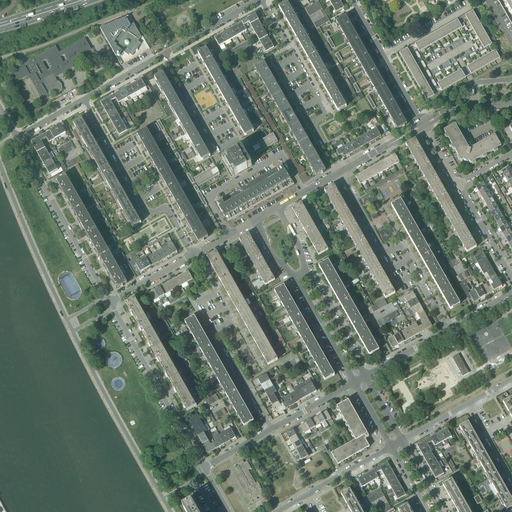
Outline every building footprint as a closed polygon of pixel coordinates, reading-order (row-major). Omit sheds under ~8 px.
[(511,23),(511,24),(511,22),(503,8),(501,4),(500,2),(498,0),(485,0),(505,35),(511,47),(511,23)] [(509,10),(511,13),(511,14),(511,0),(503,0),(505,3),(507,6),(509,10)] [(280,6),(279,7),(280,10),(285,19),(286,20),(288,24),(289,25),(290,27),(292,31),(297,39),(297,40),(298,41),(301,46),(302,49),(304,52),(309,60),(309,61),(309,62),(313,67),(314,70),(316,73),(321,81),(321,82),(324,88),(326,91),(328,94),(332,102),(333,102),(333,103),(336,109),(338,108),(339,111),(344,108),(345,108),(345,107),(343,105),(345,104),(343,101),(346,99),(347,99),(344,94),(341,90),(338,92),(331,80),(334,79),(334,78),(335,78),(332,73),(330,69),(328,70),(326,71),(319,59),(323,57),(320,53),(318,48),(317,49),(314,50),(308,38),(311,36),(308,32),(306,27),(302,29),(296,17),(299,16),(297,11),(294,6),(291,8),(287,2),(286,3),(280,6)] [(341,2),(333,7),(336,13),(344,8),(341,2)] [(465,16),(467,20),(475,16),(473,11),(465,16)] [(255,15),(242,22),(243,24),(244,26),(245,27),(245,28),(248,26),(246,24),(247,24),(249,23),(250,24),(250,25),(252,24),(259,20),(255,15)] [(467,20),(470,25),(478,20),(475,16),(467,20)] [(111,24),(100,29),(103,34),(114,53),(115,52),(118,54),(117,55),(117,56),(118,57),(119,57),(120,56),(121,57),(124,53),(128,56),(129,54),(132,56),(135,51),(136,52),(137,52),(137,51),(138,51),(138,50),(138,49),(137,48),(141,44),(138,42),(139,40),(141,37),(134,24),(133,23),(132,24),(129,19),(128,17),(123,20),(111,24)] [(397,130),(406,125),(403,118),(404,117),(403,116),(401,112),(400,112),(399,112),(397,109),(394,103),(395,102),(395,101),(392,96),(391,97),(389,94),(385,87),(386,87),(386,85),(383,81),(382,81),(382,82),(380,78),(376,72),(377,72),(378,71),(377,70),(375,66),(374,66),(373,66),(371,63),(368,57),(369,56),(369,55),(366,50),(365,51),(364,51),(363,48),(359,41),(360,40),(359,39),(357,35),(356,35),(354,32),(350,26),(351,26),(352,25),(351,24),(348,19),(347,20),(345,17),(341,20),(339,20),(336,22),(336,23),(337,24),(340,30),(345,38),(349,45),(352,50),(353,53),(356,58),(358,61),(362,68),(366,76),(371,83),(375,91),(379,99),(384,107),(388,114),(392,122),(397,130)] [(252,24),(250,25),(253,30),(261,26),(261,24),(259,20),(252,24)] [(457,20),(453,23),(457,31),(462,28),(461,27),(460,25),(457,20)] [(470,25),(473,30),(481,25),(478,20),(470,25)] [(238,24),(236,26),(241,34),(247,31),(245,28),(245,27),(244,26),(243,24),(242,22),(238,24)] [(453,23),(448,25),(452,33),(457,31),(453,23)] [(448,25),(443,28),(448,36),(452,33),(448,25)] [(473,30),(475,34),(483,30),(481,25),(473,30)] [(236,26),(231,29),(235,37),(241,34),(236,26)] [(261,26),(253,30),(256,36),(265,31),(261,26)] [(443,28),(438,31),(443,39),(448,36),(443,28)] [(231,29),(225,32),(230,40),(235,37),(231,29)] [(476,35),(478,39),(486,35),(483,30),(475,34),(476,35)] [(265,31),(256,36),(259,41),(268,36),(265,31)] [(438,31),(434,33),(438,41),(442,39),(443,39),(438,31)] [(225,32),(220,35),(225,43),(230,40),(225,32)] [(434,33),(429,36),(434,44),(438,41),(434,33)] [(220,35),(214,38),(219,46),(225,43),(220,35)] [(478,39),(481,44),(489,39),(486,35),(478,39)] [(268,36),(259,41),(263,47),(271,42),(268,36)] [(429,36),(424,39),(429,47),(434,44),(429,36)] [(55,46),(16,69),(18,72),(12,75),(16,83),(30,75),(31,77),(30,77),(42,98),(43,97),(45,101),(53,96),(53,95),(54,94),(56,94),(57,94),(58,93),(59,93),(60,92),(61,91),(61,90),(62,89),(62,88),(62,87),(61,85),(61,84),(60,83),(59,83),(57,82),(55,78),(74,67),(72,64),(82,59),(80,56),(91,49),(85,38),(59,53),(56,48),(55,46)] [(329,38),(326,39),(332,49),(335,48),(329,38)] [(424,39),(420,41),(424,49),(429,47),(424,39)] [(489,39),(481,44),(484,49),(489,46),(491,45),(492,45),(490,42),(489,39)] [(237,50),(247,44),(249,43),(248,41),(236,48),(237,50)] [(415,45),(416,47),(419,52),(424,49),(420,41),(415,44),(415,45)] [(271,42),(263,47),(266,52),(274,48),(271,42)] [(198,53),(216,85),(245,136),(246,136),(247,136),(252,133),(252,132),(254,132),(206,48),(205,49),(199,52),(198,53)] [(401,56),(402,58),(410,53),(407,49),(407,48),(399,53),(401,56)] [(215,51),(211,53),(216,62),(220,60),(215,51)] [(495,51),(490,53),(495,61),(500,59),(495,51)] [(402,58),(405,62),(412,58),(410,53),(402,58)] [(490,53),(486,56),(490,64),(495,61),(490,53)] [(486,56),(481,59),(485,67),(490,64),(486,56)] [(405,62),(407,67),(415,62),(412,58),(405,62)] [(480,59),(476,61),(481,69),(485,67),(481,59),(480,59)] [(476,61),(471,64),(476,72),(481,69),(476,61)] [(407,67),(410,72),(418,67),(415,62),(407,67)] [(255,68),(311,168),(316,176),(326,171),(322,164),(323,164),(319,158),(318,158),(313,149),(314,148),(311,142),(310,143),(304,133),(305,133),(302,127),(301,127),(296,118),(296,117),(293,112),(292,112),(287,103),(288,102),(285,96),(284,97),(278,87),(279,87),(276,81),(275,81),(269,72),(270,71),(267,65),(266,66),(264,63),(263,63),(255,68)] [(476,72),(471,64),(467,67),(471,75),(476,72)] [(410,72),(413,76),(420,72),(418,67),(410,72)] [(461,70),(456,73),(461,81),(465,78),(461,70)] [(227,72),(223,74),(228,83),(232,81),(229,75),(227,72)] [(413,76),(415,81),(423,76),(420,72),(413,76)] [(456,73),(451,75),(456,83),(461,81),(456,73)] [(158,84),(152,87),(157,96),(163,93),(170,104),(164,108),(169,117),(175,113),(181,125),(178,127),(183,136),(186,134),(193,146),(190,148),(195,157),(198,155),(199,156),(200,158),(202,158),(203,160),(209,157),(207,154),(209,153),(164,76),(163,76),(161,74),(156,77),(157,80),(156,80),(158,84)] [(448,77),(447,78),(451,86),(455,84),(456,83),(451,75),(448,77)] [(415,81),(418,86),(426,81),(423,76),(415,81)] [(447,78),(442,81),(447,89),(451,86),(447,78)] [(141,79),(136,83),(140,91),(146,88),(141,79)] [(418,86),(421,90),(428,86),(426,81),(418,86)] [(437,84),(440,89),(441,91),(442,92),(447,89),(442,81),(437,84)] [(136,83),(130,86),(135,94),(140,91),(136,83)] [(130,86),(125,89),(130,97),(135,94),(130,86)] [(421,90),(423,95),(431,91),(428,86),(421,90)] [(125,89),(119,92),(124,100),(127,98),(128,101),(131,99),(130,97),(125,89)] [(431,91),(423,95),(426,100),(434,96),(431,91)] [(119,92),(114,95),(115,97),(116,98),(116,99),(116,100),(117,100),(119,103),(124,100),(119,92)] [(100,102),(104,108),(112,103),(111,101),(116,99),(116,98),(115,97),(114,95),(100,102)] [(368,95),(366,97),(373,109),(376,108),(368,95)] [(104,108),(107,113),(115,109),(112,103),(104,108)] [(107,113),(110,119),(118,114),(115,109),(107,113)] [(110,119),(113,124),(121,120),(118,114),(110,119)] [(77,130),(72,133),(77,141),(82,139),(88,149),(89,150),(89,151),(84,153),(89,162),(94,159),(101,171),(97,173),(102,182),(106,180),(112,192),(109,194),(114,203),(117,201),(124,213),(121,215),(126,224),(129,222),(133,228),(134,227),(140,224),(141,223),(136,214),(129,202),(128,199),(106,161),(84,121),(82,119),(81,120),(80,119),(77,121),(75,123),(73,124),(77,130)] [(113,124),(116,130),(124,125),(121,120),(113,124)] [(61,125),(55,128),(60,136),(65,133),(66,135),(69,140),(72,139),(69,134),(65,127),(63,128),(61,125)] [(124,125),(116,130),(119,135),(127,131),(124,125)] [(461,161),(462,161),(463,160),(464,161),(465,161),(467,161),(467,162),(468,162),(469,161),(470,164),(501,147),(495,137),(471,150),(467,150),(456,129),(454,125),(443,131),(449,141),(461,161)] [(55,128),(50,131),(54,139),(60,136),(55,128)] [(376,128),(371,131),(375,139),(380,136),(381,136),(376,128)] [(179,209),(184,218),(183,219),(187,225),(188,224),(191,230),(193,234),(192,234),(195,240),(196,239),(198,243),(208,237),(204,231),(185,196),(183,194),(147,129),(137,135),(141,141),(140,142),(143,148),(144,147),(149,157),(148,157),(152,163),(153,162),(158,172),(157,173),(161,178),(162,178),(167,187),(166,188),(169,194),(170,193),(176,203),(175,203),(178,209),(179,209)] [(50,131),(44,134),(46,137),(46,138),(47,139),(48,140),(49,142),(54,139),(50,131)] [(371,131),(366,134),(370,142),(375,139),(371,131)] [(44,134),(31,142),(34,147),(42,143),(41,141),(46,138),(46,137),(44,134)] [(273,134),(268,137),(272,145),(278,142),(273,134)] [(366,134),(361,137),(365,145),(370,142),(366,134)] [(268,137),(262,140),(267,148),(272,145),(268,137)] [(361,137),(355,140),(360,148),(365,145),(361,137)] [(42,143),(34,147),(37,153),(45,148),(43,145),(47,143),(47,144),(49,142),(48,140),(46,141),(42,143)] [(262,140),(257,143),(262,151),(267,148),(262,140)] [(355,140),(350,143),(354,151),(360,148),(355,140)] [(466,253),(467,253),(476,247),(473,241),(474,240),(472,238),(471,238),(469,235),(464,226),(465,225),(464,222),(463,223),(461,220),(455,210),(456,209),(455,207),(454,207),(452,204),(446,195),(448,194),(446,192),(445,192),(443,189),(438,179),(439,179),(437,176),(436,177),(435,174),(429,164),(430,163),(429,161),(428,161),(426,158),(420,149),(421,148),(420,146),(419,146),(417,143),(415,140),(406,145),(405,146),(406,145),(466,253)] [(262,151),(257,143),(252,146),(253,148),(255,152),(256,154),(262,151)] [(350,143),(345,146),(349,154),(354,151),(350,143)] [(349,154),(345,146),(344,144),(341,145),(343,147),(336,151),(339,156),(343,154),(344,157),(349,154)] [(45,148),(37,153),(40,159),(48,154),(45,148)] [(242,149),(237,151),(221,161),(231,178),(252,166),(242,149)] [(48,154),(40,159),(43,164),(51,159),(48,154)] [(394,155),(389,158),(393,165),(399,162),(395,154),(394,155)] [(383,161),(388,169),(389,171),(394,167),(393,165),(389,158),(383,161)] [(51,159),(43,164),(46,169),(55,165),(51,159)] [(383,161),(378,164),(382,172),(388,169),(383,161)] [(378,164),(372,167),(377,175),(382,172),(378,164)] [(55,165),(46,169),(49,175),(58,170),(55,165)] [(226,224),(276,195),(294,185),(291,179),(290,180),(285,171),(284,171),(282,167),(283,167),(282,167),(281,165),(216,202),(215,202),(219,209),(219,208),(219,209),(224,217),(223,218),(225,221),(226,224)] [(301,166),(295,169),(299,175),(302,174),(301,171),(303,170),(301,166)] [(215,167),(210,170),(214,178),(220,175),(218,173),(219,173),(217,169),(216,169),(215,167)] [(372,167),(367,170),(371,178),(377,175),(372,167)] [(499,173),(502,178),(505,177),(511,172),(511,171),(510,168),(510,167),(502,172),(499,173)] [(210,170),(204,173),(209,181),(214,178),(210,170)] [(367,170),(361,174),(365,181),(371,178),(367,170)] [(204,173),(199,176),(204,184),(209,181),(204,173)] [(365,181),(361,174),(356,176),(355,176),(358,181),(358,182),(359,182),(360,185),(360,184),(365,181)] [(98,254),(104,264),(103,265),(106,270),(107,270),(112,279),(111,280),(114,286),(116,285),(117,289),(127,283),(97,231),(66,175),(56,181),(60,187),(59,188),(62,194),(63,193),(69,202),(68,203),(71,209),(72,208),(77,218),(76,219),(80,224),(81,224),(86,233),(85,234),(88,240),(89,239),(95,249),(94,249),(97,255),(98,254)] [(303,175),(300,176),(303,183),(309,180),(312,178),(310,176),(307,177),(307,176),(304,177),(303,175)] [(204,184),(199,176),(194,179),(198,187),(204,184)] [(476,187),(479,192),(486,187),(484,182),(483,182),(475,186),(476,187)] [(385,196),(394,190),(391,185),(385,189),(383,186),(379,188),(385,196)] [(353,220),(348,211),(348,210),(349,209),(347,207),(346,207),(344,204),(339,195),(340,194),(339,192),(338,192),(336,189),(334,186),(324,191),(359,253),(385,299),(395,294),(391,287),(392,287),(391,284),(390,285),(388,281),(383,272),(384,271),(382,269),(381,269),(379,266),(374,256),(375,256),(373,253),(372,254),(371,250),(370,251),(365,241),(366,240),(365,238),(364,238),(362,235),(356,226),(357,225),(356,223),(355,223),(353,220)] [(479,192),(482,197),(489,193),(486,187),(479,192)] [(482,197),(485,202),(492,198),(489,193),(482,197)] [(485,202),(488,208),(495,203),(492,198),(485,202)] [(460,304),(429,251),(401,200),(391,206),(450,310),(460,304)] [(488,208),(491,213),(498,208),(495,203),(488,208)] [(299,222),(304,231),(303,232),(305,234),(306,234),(308,237),(313,246),(312,247),(315,253),(316,252),(318,256),(328,250),(302,204),(292,209),(296,216),(295,216),(296,219),(297,218),(299,222)] [(491,213),(493,218),(501,214),(498,208),(491,213)] [(493,218),(496,223),(504,219),(501,214),(493,218)] [(496,223),(499,228),(507,224),(504,219),(496,223)] [(499,228),(502,233),(510,229),(511,229),(510,227),(509,227),(507,224),(499,228)] [(502,233),(505,239),(511,234),(511,232),(510,229),(502,233)] [(259,253),(254,243),(255,243),(253,240),(252,241),(249,234),(239,240),(261,278),(265,286),(275,280),(271,274),(272,273),(271,271),(270,271),(268,268),(262,258),(263,258),(262,255),(261,256),(259,253)] [(166,244),(166,245),(167,247),(171,255),(177,252),(172,244),(171,241),(171,242),(166,244)] [(165,244),(160,247),(162,250),(166,258),(171,255),(167,247),(166,245),(166,244),(165,244)] [(162,250),(157,253),(161,261),(166,258),(162,250)] [(473,255),(470,257),(471,259),(475,265),(477,263),(486,258),(483,253),(483,252),(481,253),(480,250),(478,251),(473,254),(473,255)] [(264,359),(266,362),(268,366),(278,360),(260,329),(256,322),(247,306),(243,299),(238,291),(216,252),(207,258),(210,264),(209,265),(211,267),(212,267),(214,270),(219,280),(218,280),(219,283),(220,282),(222,285),(228,295),(227,296),(228,298),(229,298),(237,310),(236,311),(237,313),(237,314),(238,313),(240,317),(245,326),(244,326),(246,329),(247,328),(254,341),(253,342),(254,344),(255,344),(263,356),(262,357),(263,360),(264,359)] [(157,253),(151,256),(156,264),(161,261),(157,253)] [(151,256),(146,259),(151,266),(156,264),(151,256)] [(138,257),(129,262),(132,267),(138,277),(139,276),(138,274),(140,273),(140,272),(145,269),(141,262),(139,258),(138,257)] [(486,258),(477,263),(480,269),(489,264),(486,258)] [(146,259),(141,262),(145,269),(151,266),(146,259)] [(319,266),(365,349),(369,356),(379,350),(356,309),(328,261),(319,266)] [(489,264),(480,269),(484,275),(486,273),(492,270),(489,264)] [(488,277),(486,278),(488,281),(490,280),(491,281),(497,278),(492,270),(486,273),(488,277)] [(188,272),(182,275),(187,283),(192,279),(192,280),(190,276),(190,275),(190,274),(190,275),(188,272),(187,272),(188,272)] [(182,275),(177,278),(181,286),(187,283),(182,275)] [(177,278),(171,281),(175,289),(181,286),(177,278)] [(493,285),(490,286),(493,291),(502,286),(497,278),(491,281),(493,285)] [(466,280),(459,284),(468,300),(471,299),(469,294),(468,291),(470,290),(467,284),(468,283),(466,280)] [(171,281),(166,284),(170,292),(175,289),(171,281)] [(166,284),(160,288),(164,295),(170,292),(166,284)] [(486,284),(480,287),(485,296),(491,293),(488,288),(486,284)] [(334,376),(322,354),(284,286),(274,291),(276,295),(281,303),(285,310),(287,314),(288,316),(293,324),(295,329),(297,332),(302,340),(315,363),(325,381),(334,376)] [(480,287),(475,290),(480,299),(485,296),(480,287)] [(154,291),(159,298),(160,301),(166,298),(164,295),(160,288),(154,291)] [(471,292),(469,294),(471,299),(474,302),(480,299),(475,290),(473,291),(472,290),(471,291),(471,292)] [(159,298),(154,291),(149,294),(153,302),(159,298)] [(404,297),(407,303),(416,298),(413,292),(404,297)] [(176,393),(177,393),(181,401),(182,402),(182,404),(183,405),(185,408),(187,411),(197,406),(192,398),(188,391),(183,383),(135,298),(126,303),(129,309),(130,310),(129,312),(131,313),(133,316),(138,324),(138,325),(138,327),(140,328),(142,331),(147,340),(147,341),(147,343),(148,343),(150,347),(150,346),(155,355),(156,356),(155,358),(157,359),(159,362),(164,370),(164,372),(164,373),(166,374),(168,377),(173,386),(173,387),(173,389),(175,389),(176,393)] [(407,303),(410,308),(419,303),(416,298),(407,303)] [(414,314),(416,313),(422,309),(419,303),(410,308),(414,314)] [(416,313),(421,321),(427,318),(422,309),(416,313)] [(254,421),(220,362),(194,317),(185,322),(214,374),(242,423),(244,427),(254,421)] [(421,321),(423,324),(426,329),(432,326),(427,318),(421,321)] [(416,324),(410,327),(415,336),(421,332),(418,327),(416,324)] [(410,327),(404,330),(409,339),(415,336),(410,327)] [(404,330),(399,333),(404,342),(409,339),(404,330)] [(399,333),(393,337),(398,345),(404,342),(399,333)] [(398,345),(393,337),(387,340),(392,349),(398,345)] [(452,358),(462,377),(469,373),(458,354),(452,358)] [(266,375),(258,380),(261,386),(270,381),(272,379),(269,374),(266,375)] [(270,381),(261,386),(264,391),(273,387),(270,381)] [(308,385),(305,386),(310,395),(316,391),(312,383),(308,385)] [(305,386),(300,389),(305,398),(310,395),(305,386)] [(273,387),(264,391),(267,397),(273,394),(276,392),(273,387)] [(300,389),(294,393),(299,401),(305,398),(300,389)] [(294,393),(289,396),(294,404),(299,401),(294,393)] [(273,394),(267,397),(272,405),(278,402),(273,394)] [(289,396),(283,399),(285,402),(288,408),(294,404),(289,396)] [(510,398),(504,402),(503,402),(504,405),(509,414),(511,418),(511,399),(511,398),(510,398)] [(278,402),(272,405),(277,414),(283,410),(280,405),(282,404),(280,401),(278,402)] [(338,407),(341,412),(351,406),(348,401),(338,407)] [(341,412),(344,417),(354,411),(351,406),(341,412)] [(326,411),(321,414),(325,421),(331,418),(326,411)] [(344,417),(347,422),(357,416),(354,411),(344,417)] [(188,419),(191,425),(200,420),(197,414),(188,419)] [(321,414),(316,417),(320,424),(320,425),(323,424),(322,423),(325,421),(321,414)] [(347,422),(353,434),(364,428),(357,416),(347,422)] [(316,417),(310,420),(313,424),(314,427),(320,424),(316,417)] [(191,425),(194,431),(203,426),(205,425),(202,419),(200,420),(193,424),(191,425)] [(310,420),(305,423),(306,424),(309,430),(314,427),(313,424),(310,420)] [(459,427),(498,496),(506,510),(508,510),(511,507),(511,500),(510,496),(469,425),(468,422),(461,426),(459,427)] [(303,424),(300,426),(301,429),(303,432),(304,433),(309,430),(306,424),(305,423),(303,424)] [(194,431),(198,437),(207,432),(203,426),(194,431)] [(358,440),(353,443),(359,453),(369,447),(365,439),(369,437),(364,428),(353,434),(356,438),(357,438),(358,440)] [(447,428),(441,432),(446,440),(451,437),(447,428)] [(231,429),(225,432),(230,441),(236,437),(231,429)] [(286,434),(289,439),(296,435),(293,430),(286,434)] [(208,431),(207,432),(198,437),(202,445),(208,441),(208,440),(212,438),(208,431)] [(225,432),(219,435),(224,444),(230,441),(225,432)] [(441,432),(436,435),(440,443),(446,440),(441,432)] [(213,438),(215,442),(218,447),(224,444),(219,435),(213,438)] [(289,439),(292,445),(299,441),(296,435),(289,439)] [(436,435),(430,438),(433,443),(435,446),(440,443),(436,435)] [(430,438),(417,445),(420,451),(428,446),(427,444),(432,441),(433,443),(430,438)] [(208,441),(202,445),(207,453),(213,450),(210,445),(208,441)] [(292,445),(295,450),(302,446),(299,441),(292,445)] [(353,443),(348,445),(354,456),(359,453),(353,443)] [(348,445),(342,449),(348,459),(354,456),(348,445)] [(295,450),(298,455),(305,451),(302,446),(295,450)] [(428,446),(420,451),(423,456),(431,452),(428,446)] [(342,449),(337,451),(343,462),(348,459),(342,449)] [(305,451),(298,455),(301,461),(301,460),(308,457),(305,451)] [(343,462),(337,451),(332,455),(338,465),(343,462)] [(431,452),(423,456),(426,462),(434,457),(431,452)] [(434,457),(426,462),(429,467),(437,463),(434,457)] [(248,471),(251,469),(247,461),(244,463),(243,461),(234,466),(235,468),(231,470),(232,470),(237,479),(236,479),(237,479),(240,485),(242,487),(241,488),(242,488),(247,496),(246,497),(243,499),(247,505),(247,506),(253,502),(252,500),(256,498),(258,497),(264,494),(264,493),(263,494),(261,490),(261,488),(261,489),(258,485),(259,485),(258,483),(257,482),(255,484),(248,471)] [(381,470),(382,473),(390,468),(387,462),(374,470),(376,475),(377,475),(376,473),(381,470)] [(437,463),(429,467),(432,473),(440,468),(437,463)] [(382,473),(385,478),(393,473),(390,468),(382,473)] [(440,468),(432,473),(435,478),(443,474),(446,472),(444,469),(442,470),(440,468)] [(378,478),(376,475),(374,470),(368,473),(373,481),(378,478)] [(367,484),(373,481),(368,473),(363,476),(367,484)] [(385,478),(388,483),(396,479),(393,473),(385,478)] [(362,487),(367,484),(363,476),(357,479),(362,487)] [(388,483),(391,489),(399,484),(396,479),(388,483)] [(470,511),(458,490),(451,479),(442,484),(457,511),(470,511)] [(393,492),(394,494),(403,490),(399,484),(391,489),(393,492)] [(341,494),(350,511),(358,511),(361,510),(356,501),(349,489),(341,494)] [(403,490),(394,494),(397,500),(406,495),(403,490)] [(478,495),(474,498),(477,504),(482,502),(478,495)] [(191,500),(182,505),(186,511),(201,511),(200,510),(198,511),(192,500),(191,500)]
